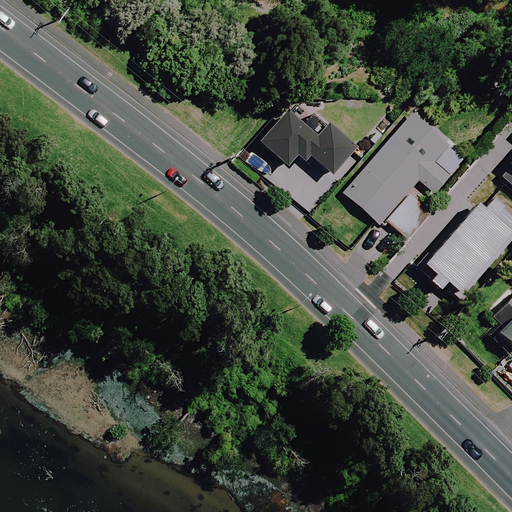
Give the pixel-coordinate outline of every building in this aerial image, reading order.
[(311,164),(329,180),(353,153),(326,129),(314,142),(285,116),(257,146),(285,171),(294,161),(295,162),(295,164),(296,165),(297,166),(298,167),(300,168),(301,168),(303,168),(304,168),(305,168),(307,168),(308,167),(309,166),(310,165),(311,164)] [(445,146),(414,121),(389,152),(375,170),(368,164),(342,196),(378,224),(413,181),(433,197),(448,178),(430,164),(445,146)] [(492,254),(511,231),(511,183),(495,168),(449,218),(476,243),(455,266),(479,288),(502,263),(492,254)] [(427,211),(408,195),(384,223),(403,239),(427,211)] [(511,299),(493,321),(500,328),(489,340),(510,359),(511,357),(511,299)]
